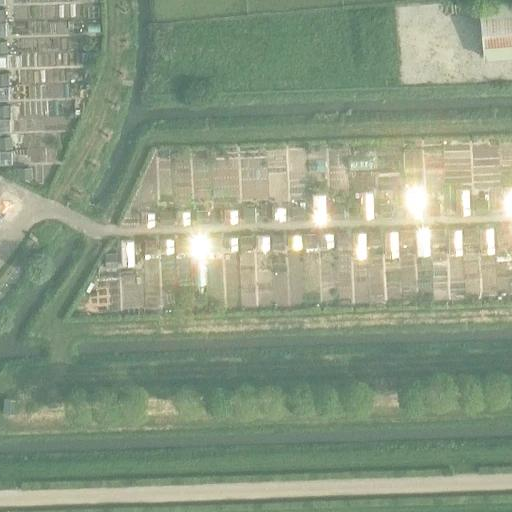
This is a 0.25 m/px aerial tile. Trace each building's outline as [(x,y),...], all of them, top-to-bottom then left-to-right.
[(511,0),(501,0),(480,2),(486,58),(511,55),(511,0)] [(8,74),(0,74),(0,84),(8,84),(8,74)] [(9,106),(0,106),(0,116),(10,116),(9,106)] [(0,148),(11,148),(11,138),(0,138),(0,148)] [(31,179),(31,170),(19,170),(19,180),(31,179)] [(487,201),(477,202),(478,214),(488,213),(487,201)] [(439,203),(429,204),(430,216),(440,215),(439,203)] [(391,205),(381,205),(382,217),(392,217),(391,205)] [(343,206),(333,207),(334,219),(344,218),(343,206)] [(303,208),(293,208),(294,220),(304,220),(303,208)] [(255,210),(245,210),(246,222),(256,222),(255,210)] [(198,212),(198,224),(208,224),(208,212),(198,212)] [(172,213),(162,213),(162,225),(172,225),(172,213)] [(508,228),(498,229),(498,241),(508,240),(508,228)] [(476,229),(466,230),(466,242),(476,241),(476,229)] [(444,230),(434,231),(434,243),(444,242),(444,230)] [(411,232),(402,232),(402,244),(412,244),(411,232)] [(380,233),(370,233),(371,245),(380,245),(380,233)] [(348,234),(338,234),(338,246),(348,246),(348,234)] [(315,235),(305,236),(306,248),(316,247),(315,235)] [(283,236),(273,237),(274,249),(284,248),(283,236)] [(251,237),(241,238),(242,250),(252,249),(251,237)] [(220,239),(210,239),(210,251),(220,251),(220,239)] [(188,240),(178,240),(178,252),(188,252),(188,240)] [(156,241),(146,241),(146,253),(156,253),(156,241)] [(116,255),(106,255),(107,267),(117,267),(116,255)]
